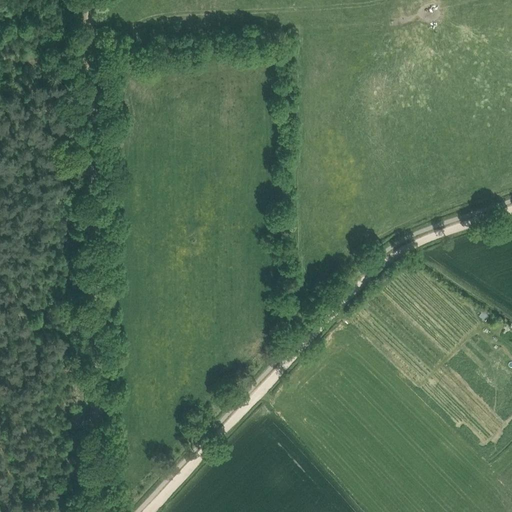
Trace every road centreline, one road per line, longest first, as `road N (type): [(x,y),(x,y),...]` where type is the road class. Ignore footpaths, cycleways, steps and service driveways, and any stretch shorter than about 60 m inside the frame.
road 1 (track): [(87,0),(100,511)]
road 2 (track): [(147,511),(379,266),(425,238),(511,208)]
